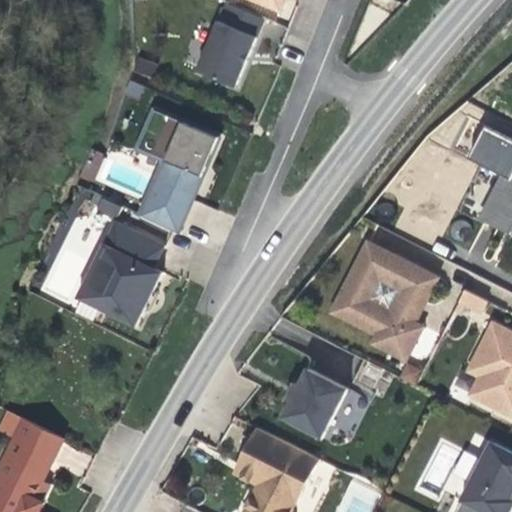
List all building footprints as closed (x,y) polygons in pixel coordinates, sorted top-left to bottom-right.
[(286,0),(253,0),(282,12),(286,0)] [(248,62),(266,19),(229,3),(200,72),(237,87),(248,62)] [(134,71),(153,76),(157,61),(137,57),(134,71)] [(221,138),(156,111),(140,150),(169,161),(147,217),(181,234),(201,187),(221,138)] [(511,137),(488,126),(471,158),(508,178),(495,204),(507,211),(501,223),(510,228),(511,223),(511,137)] [(89,153),(84,177),(95,179),(99,155),(89,153)] [(124,206),(105,198),(100,209),(119,217),(124,206)] [(501,223),(507,211),(495,204),(488,216),(494,219),(501,223)] [(77,298),(134,326),(144,304),(161,271),(154,267),(165,245),(115,221),(77,298)] [(416,323),(439,278),(366,241),(329,313),(373,335),(369,344),(407,363),(425,328),(416,323)] [(489,303),(468,292),(463,301),(485,312),(489,303)] [(511,330),(495,322),(470,371),(481,377),(472,395),(511,415),(511,330)] [(364,360),(354,383),(384,396),(394,373),(364,360)] [(324,438),(349,389),(309,369),(301,384),(296,382),(287,399),(292,401),(283,418),(324,438)] [(472,395),(481,377),(470,371),(460,390),(472,395)] [(0,511),(37,511),(51,485),(44,481),(64,439),(7,412),(0,426),(0,431),(12,437),(0,463),(0,511)] [(248,511),(290,511),(319,459),(259,428),(239,464),(236,470),(234,475),(258,487),(246,511),(248,511)] [(511,511),(511,451),(493,441),(462,501),(484,511),(511,511)]
